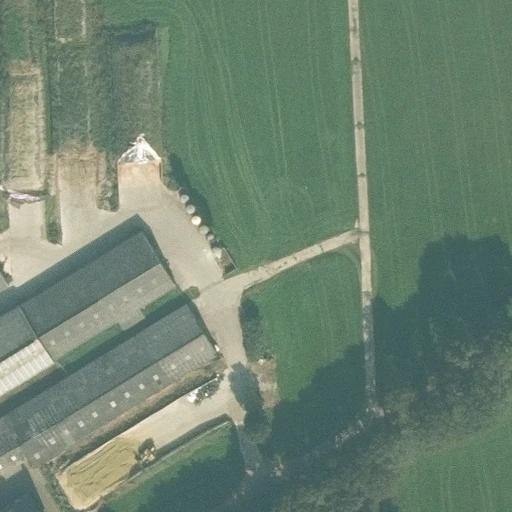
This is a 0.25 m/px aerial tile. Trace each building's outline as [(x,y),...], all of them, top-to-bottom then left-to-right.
[(0,389),(116,319),(122,329),(143,316),(137,306),(174,283),(142,230),(0,316),(0,389)] [(49,454),(216,352),(186,304),(0,417),(0,469),(24,455),(32,468),(51,456),(49,454)] [(172,405),(181,420),(208,403),(198,388),(172,405)] [(122,433),(66,467),(80,491),(134,459),(128,450),(131,448),(122,433)] [(0,510),(0,511),(38,511),(27,494),(0,510)]
